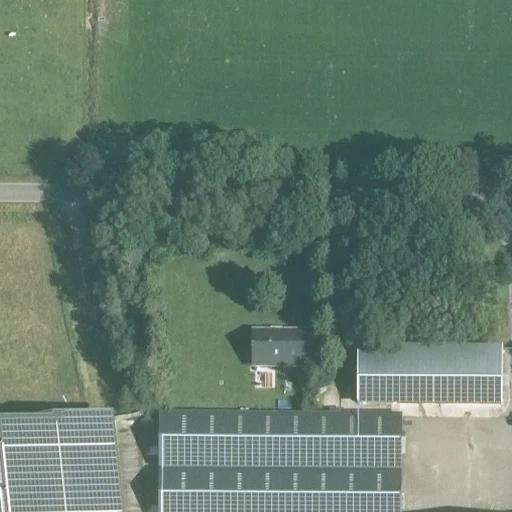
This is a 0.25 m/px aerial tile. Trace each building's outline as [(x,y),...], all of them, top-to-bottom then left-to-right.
[(311,335),(252,336),(252,370),(311,369),(311,335)] [(356,347),(356,405),(500,406),(500,347),(356,347)] [(65,386),(66,407),(79,407),(78,386),(65,386)] [(158,418),(156,511),(399,511),(399,419),(158,418)] [(105,511),(96,424),(0,433),(0,511),(105,511)]
